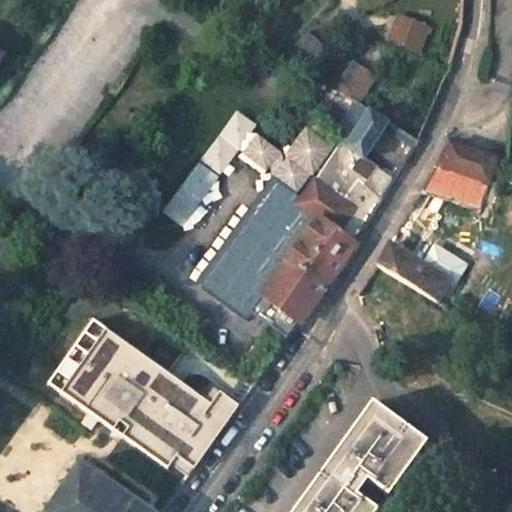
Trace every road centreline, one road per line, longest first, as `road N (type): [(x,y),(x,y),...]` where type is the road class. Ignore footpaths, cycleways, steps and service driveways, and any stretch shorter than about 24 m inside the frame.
road 1 (residential): [(196,511),(339,310),(342,286),(438,123),(473,0)]
road 2 (unknown): [(4,160),(118,245)]
